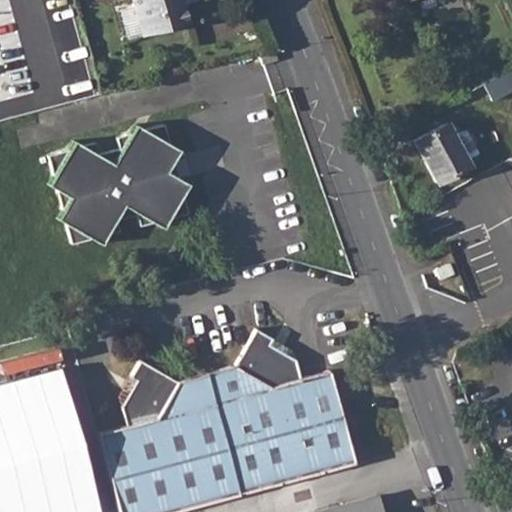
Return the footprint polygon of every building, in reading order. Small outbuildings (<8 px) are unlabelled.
[(132,0),(143,35),(189,21),(182,0),(132,0)] [(272,48),(257,52),(260,62),(274,58),(272,48)] [(51,173),(46,184),(57,189),(61,207),(56,218),(65,223),(71,243),(90,238),(99,243),(104,234),(119,231),(116,219),(135,213),(138,225),(152,221),(161,227),(167,217),(180,214),(186,212),(181,193),(186,182),(177,178),(172,158),(178,148),(168,143),(163,121),(142,127),(133,123),(128,131),(115,135),(117,147),(98,152),(95,141),(81,144),(72,139),(66,148),(47,153),(51,169),(51,173)] [(465,158),(449,130),(444,121),(413,138),(436,182),(468,166),(465,158)] [(436,269),(439,278),(452,271),(449,264),(436,269)] [(96,431),(96,432),(117,511),(169,511),(354,463),(328,369),(299,376),(293,357),(267,343),(270,337),(254,328),(232,365),(174,380),(138,359),(129,376),(134,380),(119,407),(124,424),(96,431)] [(381,511),(378,499),(329,511),(381,511)]
